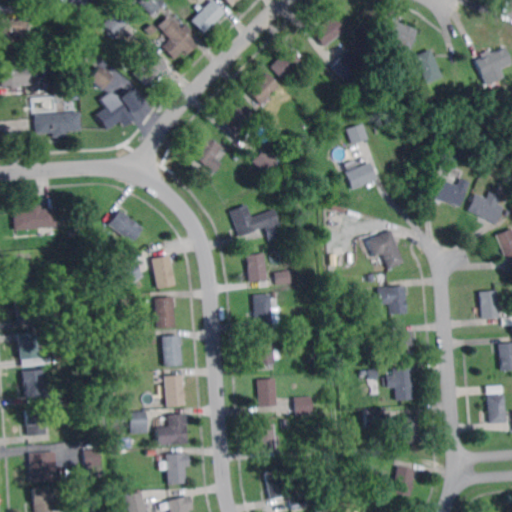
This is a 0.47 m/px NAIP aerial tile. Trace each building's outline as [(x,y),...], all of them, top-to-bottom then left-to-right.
[(81,13),(70,2),(71,0),(91,0),(92,1),(81,13)] [(151,14),(138,2),(140,0),(163,0),(164,1),(151,14)] [(204,34),(190,20),(210,0),(213,0),(225,12),(204,34)] [(116,37),(103,24),(117,10),(130,22),(116,37)] [(181,27),(186,22),(197,33),(192,37),(193,39),(192,40),(196,44),(187,52),(184,49),(174,59),(161,45),(169,37),(157,25),(168,14),(181,27)] [(325,46),(314,31),(336,16),(346,31),(325,46)] [(23,48),(0,45),(0,17),(26,19),(23,48)] [(408,25),(409,21),(418,24),(416,29),(419,30),(407,60),(394,55),(397,48),(384,43),(394,19),(408,25)] [(493,82),(482,57),(508,46),(511,55),(511,64),(502,69),(506,77),(493,82)] [(283,79),(271,66),(290,47),(303,60),(283,79)] [(426,84),(415,56),(431,49),(443,76),(426,84)] [(146,85),(132,73),(152,50),(166,63),(146,85)] [(346,81),(331,66),(344,53),(359,68),(346,81)] [(18,65),(29,65),(30,84),(1,86),(0,71),(0,59),(18,59),(18,65)] [(99,90),(86,80),(102,59),(115,69),(99,90)] [(248,92),(268,72),(281,85),(261,105),(248,92)] [(56,91),(55,81),(73,79),(74,89),(56,91)] [(369,93),(359,89),(362,81),(371,85),(369,93)] [(141,105),(130,113),(134,119),(123,128),(118,121),(106,130),(95,115),(105,108),(99,100),(109,92),(120,98),(131,90),(141,105)] [(285,98),(280,93),(284,90),(288,95),(285,98)] [(233,133),(221,120),(241,101),(253,113),(233,133)] [(66,137),(51,138),(51,132),(35,133),(33,115),(79,112),(80,131),(66,132),(66,137)] [(351,143),(346,128),(363,122),(368,137),(351,143)] [(215,172),(193,156),(208,136),(222,147),(215,157),(222,163),(215,172)] [(456,169),(441,162),(448,147),(463,154),(456,169)] [(267,174),(253,161),(265,148),(279,162),(267,174)] [(237,160),(232,157),(236,152),(241,156),(237,160)] [(351,188),(344,171),(369,161),(375,178),(351,188)] [(460,207),(445,200),(445,202),(434,197),(443,178),(458,185),(462,178),(471,182),(460,207)] [(499,203),(505,205),(498,222),(468,210),(475,193),(488,198),(491,191),(502,195),(499,203)] [(254,221),(261,219),(264,227),(240,236),(230,211),(247,204),(254,221)] [(41,209),(55,208),(57,226),(15,230),(13,211),(28,210),(27,206),(41,205),(41,209)] [(330,221),(322,220),(323,208),(331,208),(330,221)] [(131,243),(108,224),(119,209),(143,228),(131,243)] [(270,240),(264,224),(280,219),(285,234),(270,240)] [(511,259),(509,261),(498,235),(511,229),(511,259)] [(405,262),(389,268),(383,254),(375,257),(368,240),(392,230),(405,262)] [(250,282),(246,255),(265,253),(268,280),(250,282)] [(157,288),(151,258),(169,255),(175,284),(157,288)] [(28,272),(37,271),(38,285),(12,288),(9,260),(27,258),(28,272)] [(128,285),(118,271),(132,261),(142,275),(128,285)] [(277,284),(276,272),(292,270),(293,282),(277,284)] [(368,282),(367,275),(375,274),(376,281),(368,282)] [(402,287),(404,287),(406,314),(388,315),(387,305),(377,305),(376,288),(391,288),(391,281),(402,280),(402,287)] [(483,319),(481,292),(500,290),(502,317),(483,319)] [(37,319),(17,322),(16,311),(14,311),(12,294),(34,292),(37,319)] [(256,322),(254,295),(271,294),(273,321),(256,322)] [(156,328),(154,298),(173,296),(175,327),(156,328)] [(67,322),(65,300),(87,298),(89,320),(67,322)] [(19,359),(16,334),(35,331),(37,357),(19,359)] [(395,360),(394,333),(411,331),(413,359),(395,360)] [(164,367),(161,336),(179,335),(182,365),(164,367)] [(254,364),(254,353),(257,353),(256,337),(274,336),(276,363),(254,364)] [(511,369),(503,370),(501,343),(511,342),(511,369)] [(415,399),(396,401),(395,387),(387,387),(386,375),(394,375),(393,368),(412,366),(415,399)] [(44,389),(47,389),(48,395),(25,397),(23,370),(43,369),(44,389)] [(369,378),(368,369),(378,369),(378,377),(369,378)] [(166,406),(164,376),(182,374),(184,404),(166,406)] [(260,407),(258,379),(277,378),(278,405),(260,407)] [(487,395),(487,387),(503,387),(504,394),(487,395)] [(492,423),(490,396),(507,395),(509,422),(492,423)] [(297,414),(295,397),(312,396),(313,413),(297,414)] [(366,428),(365,409),(384,408),(385,426),(366,428)] [(25,437),(23,410),(42,409),(44,435),(25,437)] [(131,434),(130,412),(147,411),(148,433),(131,434)] [(157,445),(155,426),(167,425),(167,414),(185,413),(187,443),(157,445)] [(403,444),(400,417),(419,415),(422,442),(403,444)] [(259,452),(257,425),(275,424),(277,451),(259,452)] [(84,465),(83,448),(100,447),(101,464),(84,465)] [(46,453),(55,452),(57,479),(31,481),(29,453),(46,451),(46,453)] [(186,482),(168,484),(167,469),(159,469),(158,454),(188,452),(189,465),(185,466),(186,482)] [(295,472),(293,465),(301,463),(302,470),(295,472)] [(412,496),(393,492),(398,466),(417,469),(412,496)] [(271,499),(266,472),(282,469),(288,496),(271,499)] [(50,500),(61,499),(63,511),(55,511),(33,511),(33,503),(31,503),(29,487),(49,485),(50,500)] [(125,511),(122,496),(139,492),(143,511),(125,511)] [(167,511),(166,502),(184,497),(187,511),(167,511)]
